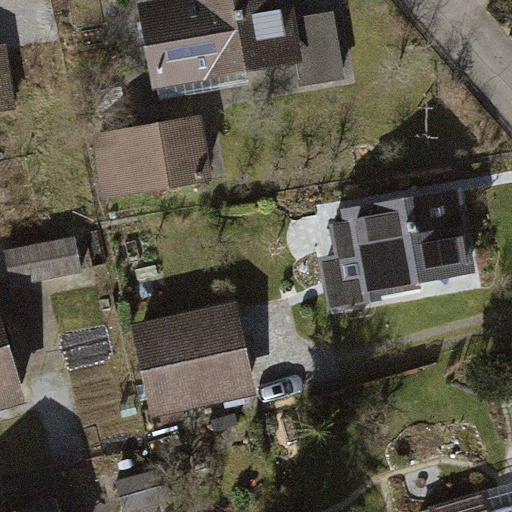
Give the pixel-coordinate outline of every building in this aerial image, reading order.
[(294,0),(152,0),(138,3),(154,89),(306,61),(294,0)] [(0,49),(0,114),(19,111),(8,48),(0,49)] [(204,111),(96,128),(107,193),(214,176),(204,111)] [(475,269),(461,185),(352,204),(354,218),(331,222),(336,248),(317,251),(326,306),(372,299),(370,287),(475,269)] [(0,308),(0,400),(24,394),(0,308)] [(237,308),(134,330),(153,420),(256,399),(237,308)] [(511,511),(511,485),(432,510),(432,511),(511,511)] [(59,511),(55,493),(0,506),(0,511),(59,511)]
